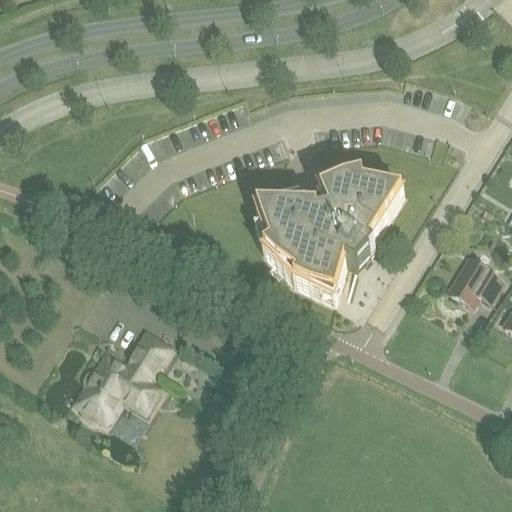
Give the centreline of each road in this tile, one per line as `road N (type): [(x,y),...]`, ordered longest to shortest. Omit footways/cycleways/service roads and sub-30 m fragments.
road 1 (tertiary): [(0,88),(66,64),(322,31),(400,0)]
road 2 (residential): [(357,356),(44,209)]
road 3 (tertiary): [(325,0),(48,38),(0,59)]
road 4 (residential): [(357,356),(511,110)]
road 5 (residential): [(511,430),(357,356)]
